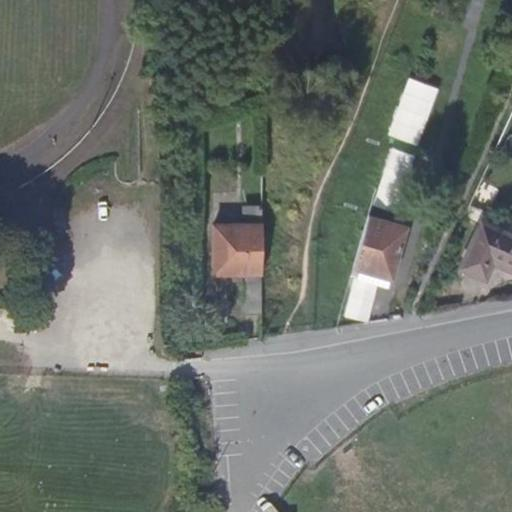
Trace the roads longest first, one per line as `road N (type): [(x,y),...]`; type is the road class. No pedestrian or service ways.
road 1 (residential): [(511,322),(412,346),(334,376)]
road 2 (residential): [(334,376),(268,446),(238,511)]
road 3 (residential): [(334,376),(214,370)]
